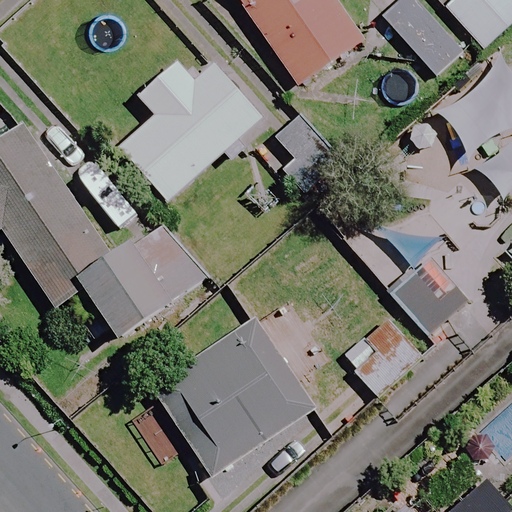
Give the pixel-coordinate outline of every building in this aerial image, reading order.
[(231,0),(293,91),(358,47),(326,0),(231,0)] [(511,0),(445,0),(437,8),(481,55),(511,26),(511,0)] [(459,56),(410,4),(384,29),(433,81),(459,56)] [(257,127),(192,52),(137,101),(155,121),(117,154),(164,208),(257,127)] [(511,128),(511,114),(491,82),(435,118),(463,161),(511,128)] [(337,172),(299,119),(261,145),(299,199),(337,172)] [(109,261),(18,126),(0,137),(0,238),(51,315),(81,295),(115,346),(202,288),(161,226),(109,261)] [(511,194),(511,176),(498,159),(474,178),(497,207),(511,194)] [(511,246),(501,258),(511,269),(511,246)] [(462,307),(424,265),(387,299),(425,341),(462,307)] [(311,414),(251,325),(147,395),(207,484),(311,414)] [(416,365),(395,341),(352,378),(373,403),(416,365)] [(502,511),(481,488),(454,511),(401,511),(399,511),(502,511)]
